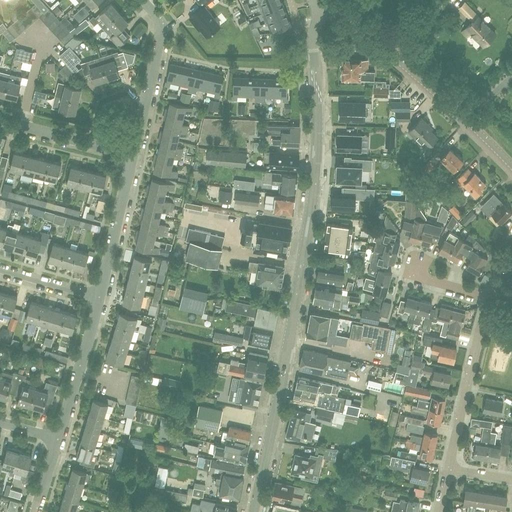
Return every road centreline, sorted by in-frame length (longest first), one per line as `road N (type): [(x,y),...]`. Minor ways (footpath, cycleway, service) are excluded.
road 1 (tertiary): [(250,511),(302,261),(318,115),(312,36),(324,13)]
road 2 (tertiary): [(511,171),(346,17),(324,13)]
road 3 (residential): [(448,468),(492,298)]
road 4 (residential): [(132,153),(160,37),(143,0)]
road 5 (residential): [(57,440),(97,297)]
road 6 (residential): [(97,297),(132,153)]
road 7 (residential): [(132,153),(0,120)]
